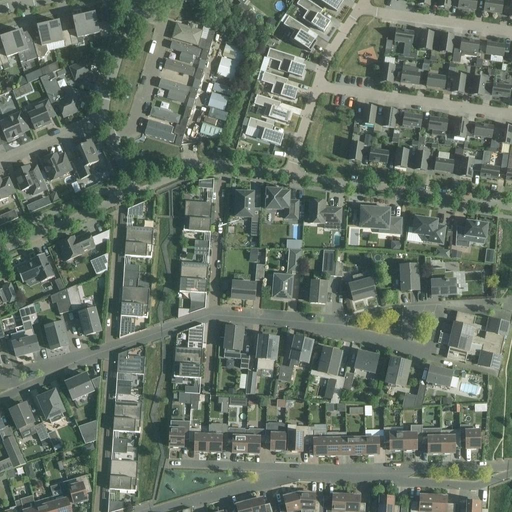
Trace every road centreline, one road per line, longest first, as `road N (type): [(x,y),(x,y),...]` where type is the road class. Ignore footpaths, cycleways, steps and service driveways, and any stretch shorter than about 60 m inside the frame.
road 1 (unclassified): [(511,208),(285,174)]
road 2 (residential): [(314,87),(511,115)]
road 3 (residential): [(212,314),(324,323),(405,348)]
road 4 (residential): [(110,136),(134,123),(162,39),(158,21),(131,15)]
road 5 (unclassified): [(285,174),(206,167),(134,193)]
road 6 (residential): [(511,32),(358,10)]
road 7 (residential): [(109,353),(100,501)]
road 8 (residential): [(368,476),(476,489),(511,474)]
road 9 (unclassified): [(0,252),(134,193)]
road 10 (residential): [(511,470),(368,476)]
road 11 (residential): [(119,221),(109,353)]
road 12 (residential): [(212,314),(220,187)]
road 13 (residential): [(290,474),(170,465)]
